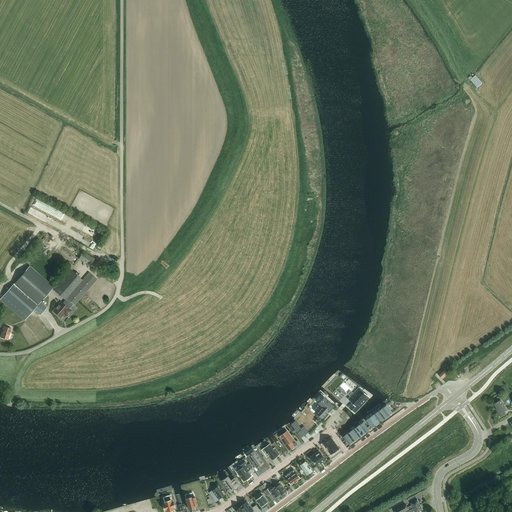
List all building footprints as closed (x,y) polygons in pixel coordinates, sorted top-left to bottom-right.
[(471,80),(478,88),(482,84),(475,76),(471,80)] [(77,230),(95,239),(98,233),(80,225),(77,230)] [(94,258),(82,252),(78,259),(90,266),(94,258)] [(17,280),(0,299),(24,320),(34,310),(40,315),(47,308),(40,302),(53,287),(29,266),(17,280)] [(73,305),(74,305),(97,280),(89,273),(82,280),(70,269),(53,289),(65,300),(62,303),(61,302),(53,311),(60,318),(65,312),(68,315),(71,311),(69,309),(73,305)] [(8,340),(11,329),(4,326),(0,337),(8,340)] [(438,375),(442,379),(448,374),(444,369),(438,375)] [(359,388),(359,389),(354,394),(356,396),(353,399),(351,401),(353,403),(349,407),(355,412),(366,400),(369,398),(369,397),(362,391),(359,388)] [(316,416),(318,417),(316,420),(318,421),(322,418),(323,418),(328,412),(328,413),(334,406),(324,398),(325,397),(324,397),(318,404),(319,404),(322,407),(317,413),(316,413),(317,414),(316,416)] [(506,414),(504,412),(506,410),(501,400),(494,404),(497,411),(500,417),(506,414)] [(383,408),(388,416),(392,413),(386,405),(383,408)] [(378,411),(384,419),(388,416),(383,408),(378,411)] [(374,414),(380,422),(384,419),(378,411),(374,414)] [(370,417),(376,425),(380,422),(374,414),(370,417)] [(372,428),(376,425),(370,417),(366,420),(372,428)] [(301,428),(295,421),(291,424),(294,429),(301,438),(308,433),(304,426),(301,428)] [(363,422),(360,424),(365,432),(369,430),(363,422)] [(365,432),(360,424),(355,427),(361,435),(365,432)] [(352,430),(357,438),(359,437),(360,438),(362,437),(361,435),(355,427),(352,430)] [(352,430),(347,434),(352,442),(357,438),(352,430)] [(281,439),(284,443),(285,445),(289,451),(294,447),(297,445),(293,439),(293,440),(287,431),(282,435),(279,437),(281,439)] [(352,442),(347,434),(343,437),(349,445),(352,442)] [(332,438),(331,437),(320,445),(331,459),(341,451),(339,449),(332,438)] [(275,448),(273,449),(270,444),(261,450),(267,457),(269,456),(272,460),(280,455),(275,448)] [(249,456),(256,467),(257,467),(263,463),(258,457),(255,452),(254,452),(249,456)] [(315,455),(316,457),(312,460),(317,466),(326,460),(320,452),(316,454),(315,455)] [(313,471),(306,462),(306,461),(300,465),(300,466),(307,475),(313,471)] [(251,476),(248,471),(251,469),(250,469),(247,465),(245,462),(246,462),(245,462),(239,466),(240,466),(241,468),(236,472),(237,472),(244,481),(244,482),(252,476),(251,476)] [(291,476),(287,479),(291,485),(294,483),(295,483),(298,481),(297,480),(300,478),(294,469),(289,473),(291,476)] [(230,491),(239,485),(234,479),(231,482),(228,477),(222,481),(230,491)] [(275,487),(281,495),(286,491),(280,484),(276,487),(275,486),(275,487)] [(214,496),(217,500),(224,495),(218,486),(217,487),(216,488),(212,491),(213,492),(215,495),(214,496)] [(281,495),(275,487),(270,490),(275,498),(280,494),(281,495)] [(263,495),(256,500),(261,507),(268,502),(263,495)] [(193,498),(193,496),(186,498),(187,500),(189,510),(196,508),(196,505),(198,505),(196,497),(195,497),(193,498)] [(165,504),(163,504),(165,510),(167,510),(167,511),(174,511),(174,508),(175,507),(174,501),(172,502),(171,500),(164,502),(165,502),(165,504)] [(417,500),(411,503),(412,505),(407,507),(405,504),(394,510),(395,511),(394,511),(404,511),(413,507),(413,508),(420,505),(417,500)] [(241,506),(245,511),(251,511),(254,511),(247,501),(241,505),(241,506)]
